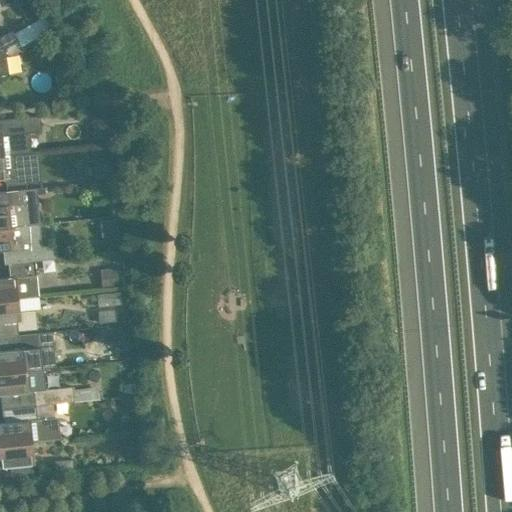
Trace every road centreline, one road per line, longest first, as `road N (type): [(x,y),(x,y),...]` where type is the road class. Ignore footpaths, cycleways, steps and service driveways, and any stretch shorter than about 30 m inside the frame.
road 1 (motorway): [(400,0),(448,511)]
road 2 (motorway): [(499,511),(455,0)]
